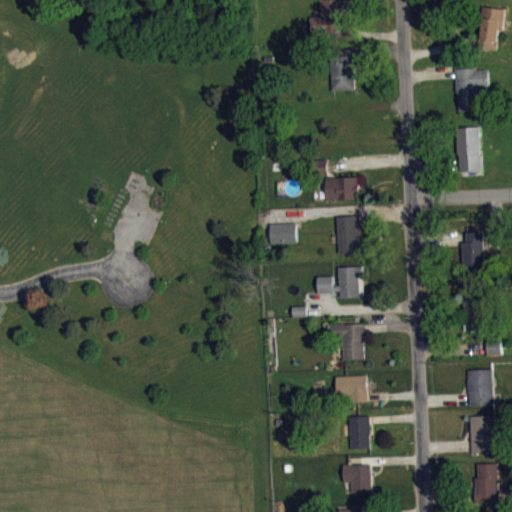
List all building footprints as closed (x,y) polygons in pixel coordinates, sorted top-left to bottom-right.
[(319,0),(321,16),(309,16),(310,32),(342,31),(341,0),(319,0)] [(507,8),(504,29),(500,29),(499,40),(497,49),(476,46),(480,25),(479,25),(481,5),(507,8)] [(333,90),(356,89),(354,49),(331,49),(333,90)] [(460,110),(459,92),(457,92),(455,68),(477,66),(477,69),(489,68),(490,85),(478,86),(479,109),(460,110)] [(479,124),(483,169),(461,171),(460,153),(458,153),(456,125),(479,124)] [(328,158),(312,158),(313,173),(328,173),(328,158)] [(327,177),(328,199),(360,199),(360,182),(357,182),(357,176),(327,177)] [(338,214),(340,252),(361,251),(360,236),(362,236),(360,214),(338,214)] [(270,222),(271,242),(298,242),(297,221),(270,222)] [(466,230),(467,240),(462,241),(463,269),(485,269),(483,230),(466,230)] [(363,264),(364,295),(341,296),(341,289),(334,290),(334,292),(319,293),(318,275),(334,274),(334,285),(341,284),(339,266),(363,264)] [(464,298),(465,329),(492,329),(490,297),(464,298)] [(293,305),(293,315),(308,315),(307,305),(293,305)] [(365,358),(364,338),(367,338),(366,322),(329,323),(330,340),(343,340),(345,359),(365,358)] [(489,359),(504,359),(503,342),(489,343),(489,359)] [(469,368),(469,378),(468,378),(468,392),(470,392),(470,404),(495,404),(493,368),(469,368)] [(336,375),(367,374),(368,401),(352,402),(351,393),(338,394),(336,375)] [(471,415),(472,452),(497,451),(496,414),(471,415)] [(351,448),(350,416),(369,415),(370,448),(351,448)] [(478,462),(479,476),(475,476),(476,501),(500,500),(498,462),(478,462)] [(342,463),(371,463),(372,491),(352,491),(352,480),(343,480),(342,463)]
